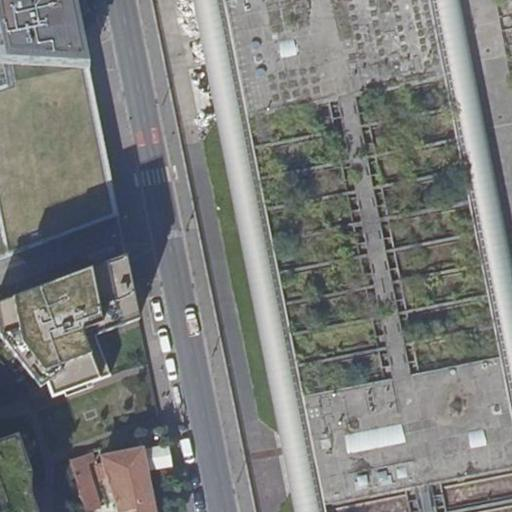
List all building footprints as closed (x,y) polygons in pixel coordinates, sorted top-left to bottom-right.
[(74,0),(0,0),(0,258),(117,216),(74,0)] [(511,511),(511,340),(443,0),(197,0),(301,511),(511,511)] [(51,395),(109,374),(95,334),(138,317),(126,256),(0,303),(0,334),(40,385),(44,382),(51,395)] [(153,511),(146,471),(172,466),(164,426),(147,432),(151,453),(142,454),(141,452),(103,460),(105,465),(96,468),(101,481),(109,479),(120,511),(153,511)] [(0,511),(39,511),(37,506),(38,480),(22,443),(0,451),(0,511)] [(94,487),(83,455),(67,461),(78,493),(94,487)]
